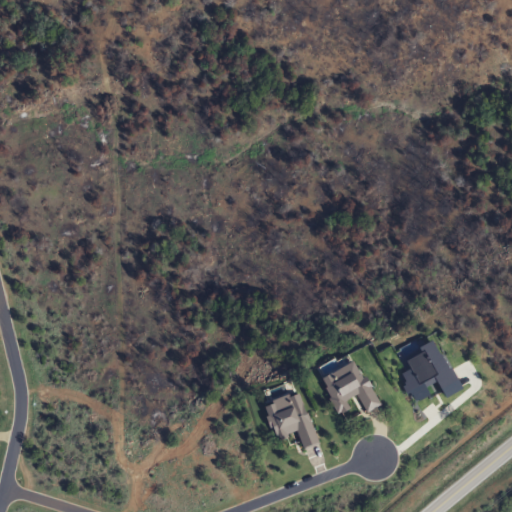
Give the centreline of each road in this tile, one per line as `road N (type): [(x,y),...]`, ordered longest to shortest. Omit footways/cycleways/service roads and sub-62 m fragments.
road 1 (residential): [(6,488),(81,511),(372,457)]
road 2 (residential): [(0,313),(20,409),(0,507)]
